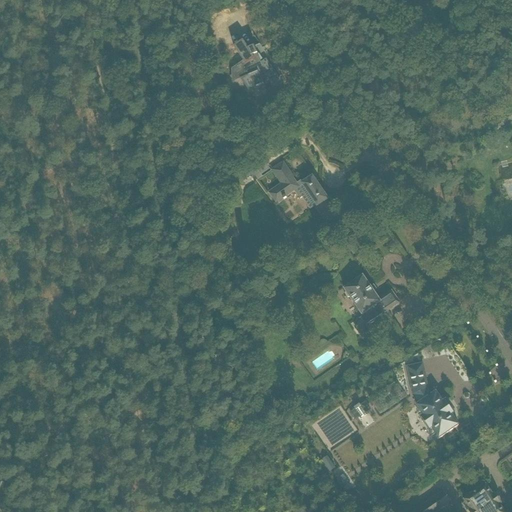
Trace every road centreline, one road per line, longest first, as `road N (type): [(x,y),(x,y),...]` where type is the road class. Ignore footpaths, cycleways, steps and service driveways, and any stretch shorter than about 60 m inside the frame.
road 1 (track): [(76,0),(112,137),(126,273)]
road 2 (residential): [(511,358),(380,166)]
road 3 (residential): [(380,166),(267,0)]
road 4 (track): [(126,273),(108,295),(0,372)]
road 5 (unclassified): [(511,95),(380,166)]
road 6 (track): [(136,412),(144,371),(126,273)]
